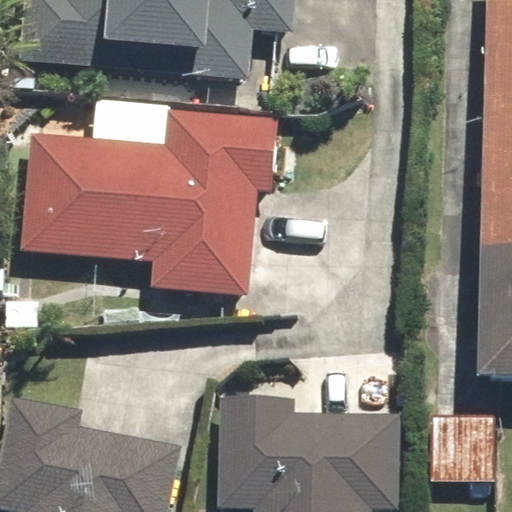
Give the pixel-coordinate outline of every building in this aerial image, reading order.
[(24,0),(20,64),(260,83),(264,33),(303,36),(305,0),(24,0)] [(511,0),(497,0),(492,381),(511,381),(511,0)] [(172,145),(38,134),(27,254),(162,266),(160,291),(258,299),(267,195),(280,196),(285,154),(286,122),(175,113),(172,145)] [(0,511),(179,511),(191,450),(167,446),(87,430),(90,412),(19,398),(0,495),(0,511)] [(262,511),(409,511),(410,417),(302,416),(302,402),(268,398),(228,401),(227,510),(262,511)] [(505,417),(437,414),(434,483),(502,486),(505,417)]
